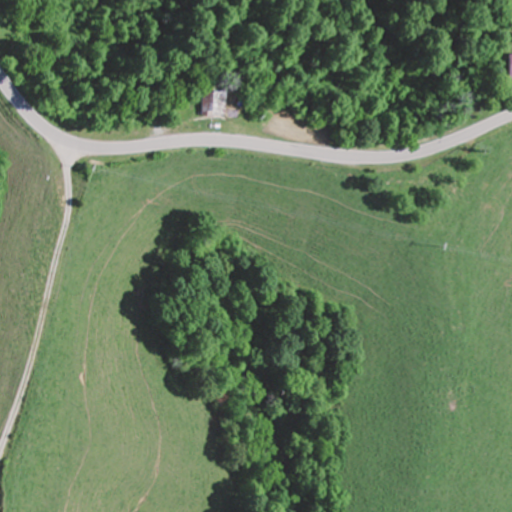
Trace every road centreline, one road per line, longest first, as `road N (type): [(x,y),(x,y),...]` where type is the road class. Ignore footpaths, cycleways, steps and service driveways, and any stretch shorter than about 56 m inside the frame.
road 1 (secondary): [(511,114),(415,152),(365,156),(185,141),(93,148),(32,122),(0,85)]
road 2 (residential): [(59,138),(70,212),(0,463)]
